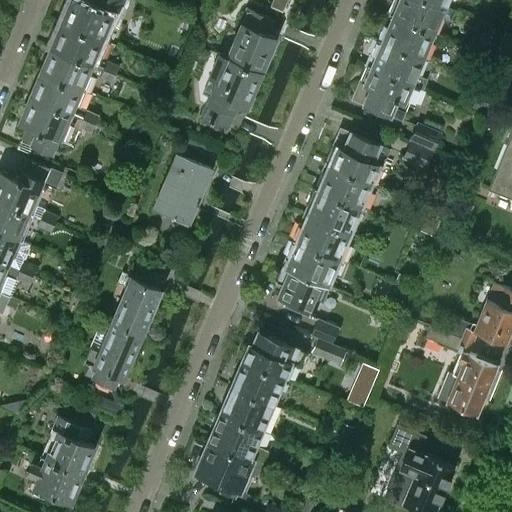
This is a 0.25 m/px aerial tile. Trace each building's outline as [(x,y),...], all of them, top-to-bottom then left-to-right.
[(70,0),(68,6),(62,21),(106,40),(123,0),(128,0),(140,5),(142,0),(94,0),(93,4),(82,0),(70,0)] [(272,0),(271,4),(282,9),(285,0),(272,0)] [(446,4),(435,0),(393,0),(388,12),(392,14),(434,31),(446,4)] [(249,8),(239,32),(229,56),(262,70),(277,36),(268,32),(274,18),(249,8)] [(434,31),(392,14),(388,12),(378,37),(424,56),(434,31)] [(99,57),(106,40),(62,21),(51,45),(91,62),(94,55),(99,57)] [(417,73),(424,56),(378,37),(367,63),(371,64),(416,85),(423,88),(427,77),(417,73)] [(104,68),(91,62),(51,45),(41,70),(85,89),(92,74),(101,78),(102,75),(115,81),(118,74),(104,68)] [(262,70),(229,56),(220,52),(211,74),(219,78),(204,114),(228,125),(238,101),(247,105),(262,70)] [(121,68),(108,63),(106,62),(104,68),(118,74),(121,68)] [(402,118),(416,85),(371,64),(367,63),(352,98),(402,118)] [(41,70),(30,95),(70,112),(73,103),(78,106),(85,89),(41,70)] [(21,121),(26,123),(38,128),(32,142),(51,150),(57,137),(64,139),(71,123),(66,121),(70,112),(30,95),(19,122),(20,122),(21,121)] [(100,116),(87,110),(86,110),(82,117),(97,123),(100,116)] [(97,123),(82,117),(79,124),(94,130),(97,123)] [(420,119),(411,139),(434,148),(443,128),(420,119)] [(387,147),(351,131),(340,127),(326,161),(330,163),(370,180),(373,181),(387,147)] [(511,130),(511,131),(507,129),(502,142),(507,144),(489,188),(511,197),(511,130)] [(180,142),(204,153),(207,145),(184,134),(180,142)] [(434,148),(411,139),(404,156),(426,166),(434,148)] [(179,153),(159,200),(156,206),(189,220),(212,166),(179,153)] [(45,185),(40,183),(41,180),(56,185),(63,171),(27,156),(21,169),(23,170),(20,176),(1,168),(2,166),(1,165),(0,167),(0,198),(28,210),(33,213),(45,185)] [(370,180),(330,163),(326,161),(315,186),(360,205),(370,180)] [(349,231),(360,205),(315,186),(304,212),(349,231)] [(25,218),(28,210),(0,198),(0,229),(21,238),(28,220),(25,218)] [(58,213),(44,208),(41,216),(54,221),(58,213)] [(338,256),(349,231),(304,212),(293,237),(338,256)] [(54,221),(41,216),(38,222),(52,228),(54,221)] [(20,239),(21,238),(0,229),(0,259),(19,268),(22,261),(24,257),(26,258),(30,246),(28,246),(29,243),(20,239)] [(338,256),(293,237),(282,264),(287,266),(327,283),(338,256)] [(184,269),(188,259),(167,250),(163,260),(184,269)] [(35,266),(22,261),(19,268),(0,259),(0,287),(6,274),(15,278),(16,276),(29,281),(35,266)] [(131,275),(112,318),(142,331),(161,286),(158,285),(163,272),(141,263),(135,277),(131,275)] [(327,283),(287,266),(282,264),(275,280),(282,283),(277,295),(286,298),(283,304),(310,315),(316,300),(322,302),(329,284),(327,283)] [(486,296),(483,303),(476,322),(454,313),(447,330),(472,340),(476,330),(505,341),(511,323),(511,287),(494,280),(488,297),(486,296)] [(0,314),(1,315),(7,301),(10,294),(0,289),(0,314)] [(123,376),(136,346),(142,331),(112,318),(100,349),(90,346),(85,360),(90,362),(85,375),(115,388),(120,375),(123,376)] [(310,333),(316,336),(331,342),(338,327),(317,318),(310,333)] [(462,350),(455,367),(453,371),(458,373),(447,399),(476,411),(496,362),(467,350),(472,340),(447,330),(430,323),(425,335),(462,350)] [(303,349),(296,346),(258,330),(253,343),(249,342),(248,345),(247,344),(244,346),(241,352),(242,356),(243,357),(242,358),(284,376),(290,361),(297,363),(303,349)] [(337,344),(331,342),(316,336),(311,346),(310,351),(341,363),(346,349),(337,344)] [(242,358),(231,384),(273,401),(284,376),(242,358)] [(231,384),(220,411),(261,428),(273,401),(231,384)] [(214,425),(208,439),(249,457),(261,428),(220,411),(219,412),(218,411),(214,415),(212,419),(213,424),(214,425)] [(54,426),(42,454),(83,471),(94,443),(87,440),(93,426),(66,415),(60,429),(54,426)] [(344,419),(340,430),(351,434),(355,423),(344,419)] [(398,446),(398,453),(405,453),(410,454),(413,455),(415,455),(417,456),(404,490),(435,503),(437,499),(439,499),(443,490),(441,489),(443,484),(445,484),(449,474),(448,473),(452,461),(414,445),(415,434),(393,425),(387,441),(398,446)] [(351,434),(340,430),(334,443),(345,448),(351,434)] [(253,458),(249,457),(208,439),(195,470),(214,478),(211,484),(226,490),(229,484),(240,489),(253,458)] [(83,471),(42,454),(40,460),(35,458),(30,470),(41,475),(35,490),(51,497),(53,492),(71,499),(83,471)] [(320,477),(316,485),(327,490),(331,481),(320,477)] [(306,498),(300,511),(310,511),(314,502),(306,498)]
